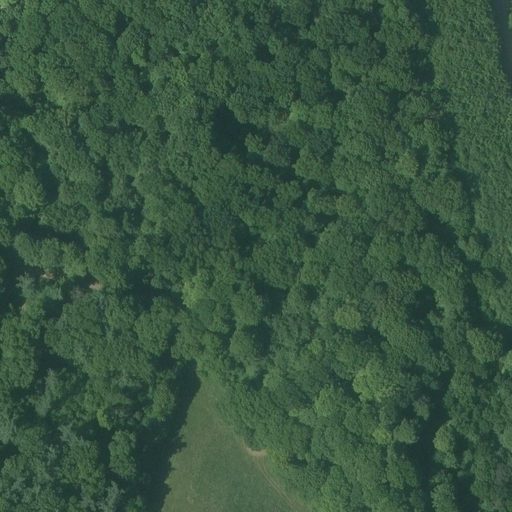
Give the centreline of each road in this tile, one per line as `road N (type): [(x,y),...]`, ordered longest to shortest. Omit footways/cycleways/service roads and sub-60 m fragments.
road 1 (track): [(0,268),(182,313),(358,511)]
road 2 (track): [(132,0),(0,322)]
road 3 (track): [(511,376),(182,313)]
road 4 (track): [(196,333),(113,511)]
road 5 (unknown): [(0,45),(122,0)]
